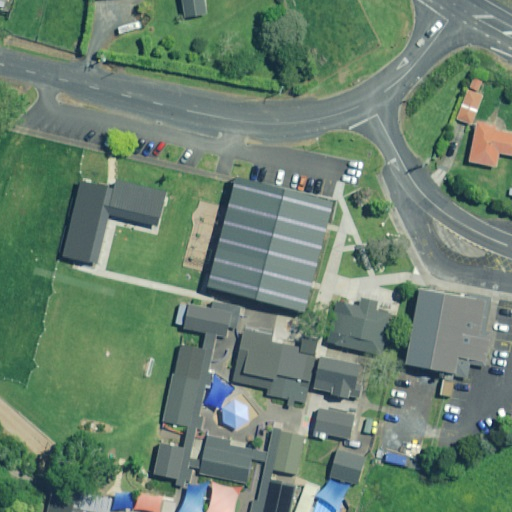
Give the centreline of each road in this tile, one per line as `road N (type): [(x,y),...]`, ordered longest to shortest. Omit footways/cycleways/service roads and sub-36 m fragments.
road 1 (unclassified): [(370,102),(309,121),(235,120),(0,62)]
road 2 (residential): [(511,248),(457,221),(413,184),(370,102)]
road 3 (unclassified): [(457,6),(420,60),(370,102)]
